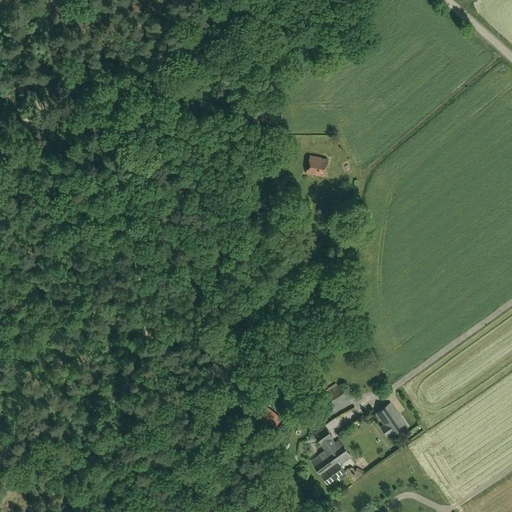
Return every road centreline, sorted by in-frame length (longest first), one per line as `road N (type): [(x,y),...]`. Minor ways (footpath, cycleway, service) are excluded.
road 1 (track): [(210,30),(235,90),(253,296),(250,348),(219,440),(225,511)]
road 2 (track): [(166,426),(111,87)]
road 3 (track): [(111,87),(254,0)]
